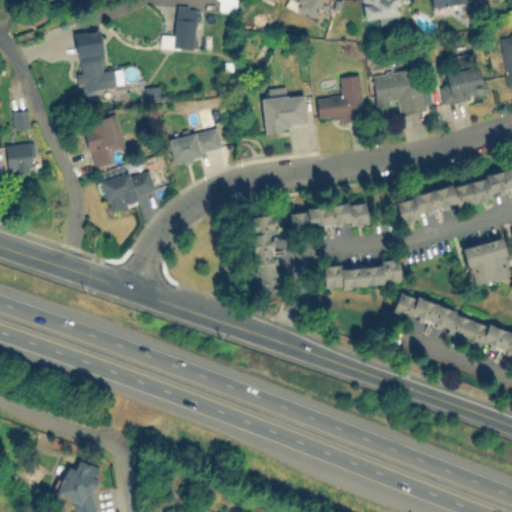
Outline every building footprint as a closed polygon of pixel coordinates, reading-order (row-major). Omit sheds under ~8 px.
[(312,16),(320,0),(292,0),(290,4),(312,16)] [(361,0),(363,18),(399,14),(397,0),(361,0)] [(159,33),(158,46),(193,47),(194,18),(173,18),(173,34),(159,33)] [(76,34),(82,71),(73,72),(75,81),(81,80),(83,89),(121,83),(118,67),(102,69),(96,31),(76,34)] [(511,85),(511,32),(501,33),(503,86),(511,85)] [(445,82),(437,83),(440,102),(484,95),(477,51),(450,55),(452,69),(444,71),(445,82)] [(370,72),(374,104),(396,101),(398,112),(427,108),(424,87),(414,88),(412,67),(370,72)] [(316,119),(361,115),(358,73),(336,75),(338,93),(314,95),(316,119)] [(304,127),(302,93),(286,95),(285,84),(266,86),(266,96),(259,96),(262,130),(304,127)] [(109,149),(122,146),(114,114),(81,121),(91,165),(112,160),(109,149)] [(166,136),(171,159),(219,149),(214,127),(166,136)] [(35,169),(32,140),(3,143),(6,172),(35,169)] [(106,210),(137,201),(135,194),(152,188),(146,166),(97,180),(106,210)] [(511,185),(511,168),(393,194),(398,218),(490,198),(488,190),(511,185)] [(287,209),(289,230),(368,220),(366,200),(287,209)] [(256,292),(278,290),(269,213),(248,215),(256,292)] [(461,245),(469,283),(509,275),(502,237),(461,245)] [(321,265),(323,287),(399,281),(398,259),(321,265)] [(511,330),(397,291),(390,311),(511,353),(511,330)] [(72,511),(98,511),(85,462),(61,468),(64,479),(53,482),(56,494),(67,491),(72,511)]
